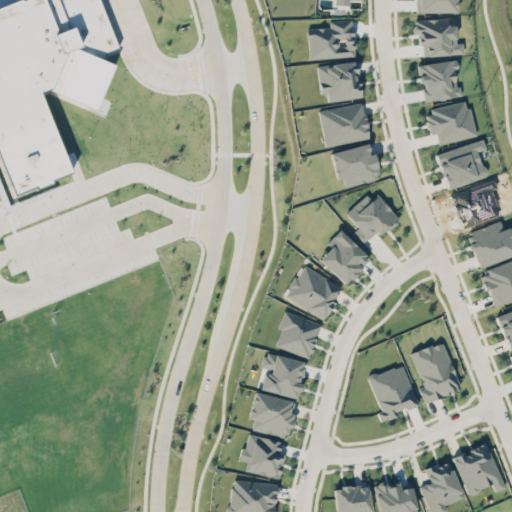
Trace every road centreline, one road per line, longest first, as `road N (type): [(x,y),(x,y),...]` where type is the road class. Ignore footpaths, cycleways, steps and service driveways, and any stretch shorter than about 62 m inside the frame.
road 1 (tertiary): [(182,511),(199,409),(250,233),(257,131),(237,0)]
road 2 (tertiary): [(204,0),(220,82),(223,182),(150,502)]
road 3 (residential): [(511,473),(424,253),(383,110),(380,0)]
road 4 (residential): [(296,511),(331,355),(383,279),(424,253)]
road 5 (residential): [(309,452),(366,452),(485,406)]
